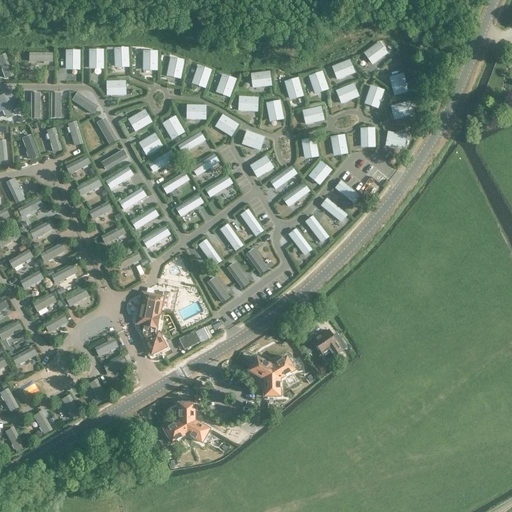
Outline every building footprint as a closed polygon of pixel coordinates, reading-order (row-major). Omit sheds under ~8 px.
[(378,59),(387,53),(379,43),(366,52),(371,58),(370,59),(374,63),(379,60),(378,59)] [(127,49),(115,49),(115,60),(114,60),(115,66),(121,65),(128,64),(127,49)] [(103,50),(90,50),(90,61),(89,61),(89,67),(95,67),(95,66),(103,66),(103,50)] [(79,51),(66,51),(66,62),(65,62),(65,68),(71,68),(71,67),(79,67),(79,51)] [(157,52),(144,52),(143,62),(143,68),(149,68),(156,68),(157,52)] [(52,61),(52,54),(30,54),(30,61),(44,61),(44,64),(48,64),(48,61),(52,61)] [(6,78),(13,76),(5,55),(0,56),(0,65),(1,65),(6,78)] [(183,61),(171,58),(169,68),(168,68),(167,74),(173,75),(180,76),(183,61)] [(349,61),(335,67),(337,74),(339,79),(345,77),(344,77),(354,73),(349,61)] [(210,71),(198,66),(195,76),(194,76),(192,82),(198,84),(198,83),(205,85),(210,71)] [(261,87),(271,85),(269,72),(254,74),(255,82),(254,82),(255,88),(261,87)] [(321,72),(309,77),(313,86),(312,86),(314,92),(320,90),(327,87),(321,72)] [(235,80),(223,75),(219,85),(218,85),(216,90),(222,92),(230,95),(235,80)] [(395,78),(390,80),(391,85),(392,85),(394,95),(407,92),(403,77),(396,79),(395,78)] [(297,79),(285,82),(288,92),(287,92),(289,98),(295,96),(302,94),(297,79)] [(121,99),(121,91),(120,91),(120,84),(106,84),(106,98),(113,98),(113,99),(121,99)] [(353,84),(339,91),(342,98),(341,98),(343,103),(349,101),(349,100),(358,96),(353,84)] [(371,87),(366,102),(373,104),(373,105),(379,106),(380,101),(383,91),(371,87)] [(31,93),(31,117),(39,117),(39,93),(31,93)] [(52,93),(52,117),(60,117),(60,93),(52,93)] [(97,107),(77,93),(73,100),(93,114),(97,107)] [(8,118),(14,115),(5,94),(0,96),(0,100),(4,111),(2,111),(4,116),(6,115),(8,118)] [(241,105),(240,111),(247,111),(257,111),(258,98),(242,98),(241,105)] [(272,102),(266,103),(267,109),(268,109),(270,119),(282,117),(279,102),(272,103),(272,102)] [(187,119),(195,121),(195,120),(202,121),(205,108),(192,105),(190,111),(189,111),(187,119)] [(393,108),(396,122),(410,119),(406,105),(393,108)] [(320,107),(305,111),(307,118),(306,118),(307,124),(313,123),(313,122),(323,120),(320,107)] [(151,122),(144,111),(136,116),(135,116),(130,119),(133,124),(134,123),(137,130),(151,122)] [(220,123),(217,128),(222,131),(231,136),(238,125),(224,117),(220,123)] [(109,144),(116,140),(104,119),(97,123),(109,144)] [(167,131),(172,139),(184,132),(176,119),(169,123),(168,123),(163,126),(166,131),(167,131)] [(75,146),(82,144),(76,123),(68,125),(70,128),(67,129),(69,133),(71,132),(75,146)] [(54,152),(61,150),(54,129),(47,131),(48,134),(46,135),(48,139),(50,139),(54,152)] [(361,140),(360,140),(361,146),(367,146),(367,145),(374,145),(374,129),(361,129),(361,140)] [(247,132),(242,144),(252,147),(252,148),(258,150),(260,144),(259,144),(262,137),(247,132)] [(184,153),(205,140),(201,133),(180,146),(184,153)] [(401,148),(402,144),(401,143),(403,135),(387,133),(385,145),(396,147),(396,148),(401,148)] [(162,146),(155,135),(146,139),(141,142),(144,147),(149,154),(162,146)] [(37,157),(30,136),(23,139),(28,152),(26,153),(27,157),(29,156),(31,160),(37,157)] [(344,136),(331,138),(333,148),(332,148),(333,154),(339,153),(339,152),(346,151),(344,136)] [(315,139),(302,141),(303,151),(304,157),(310,156),(310,155),(317,154),(315,139)] [(123,151),(102,163),(106,170),(127,158),(123,151)] [(171,152),(149,165),(154,172),(168,163),(169,163),(174,160),(173,159),(175,159),(171,152)] [(197,176),(218,163),(214,156),(193,169),(197,176)] [(86,165),(89,164),(86,157),(66,167),(70,174),(82,167),(83,169),(87,167),(86,165)] [(264,158),(251,166),(257,177),(266,172),(267,172),(272,169),(268,164),(264,158)] [(324,178),(331,170),(321,162),(311,174),(317,179),(316,180),(321,184),(325,179),(324,178)] [(282,184),(296,174),(291,167),(271,182),(276,189),(277,188),(282,185),(282,184)] [(128,169),(107,182),(111,189),(126,180),(131,177),(131,176),(132,175),(128,169)] [(184,173),(163,187),(167,194),(182,184),(182,185),(187,182),(187,181),(188,180),(184,173)] [(227,177),(206,190),(210,197),(225,188),(231,185),(230,185),(232,184),(227,177)] [(98,187),(101,186),(97,179),(78,189),(81,196),(94,189),(95,191),(99,189),(98,187)] [(22,197),(24,196),(22,192),(20,193),(14,180),(7,183),(17,203),(23,200),(22,197)] [(360,198),(341,182),(336,188),(349,199),(349,200),(353,204),(354,203),(355,204),(360,198)] [(309,191),(304,185),(284,200),(288,206),(290,205),(290,206),(295,202),(309,191)] [(141,190),(119,203),(124,210),(139,201),(144,198),(144,197),(145,196),(141,190)] [(198,196),(177,210),(181,216),(196,207),(196,208),(201,205),(201,204),(202,203),(198,196)] [(29,213),(42,206),(38,200),(19,210),(22,217),(25,215),(26,217),(30,215),(29,213)] [(346,216),(327,200),(322,206),(335,217),(339,221),(340,221),(341,222),(346,216)] [(110,211),(113,209),(109,203),(90,213),(93,219),(106,213),(107,215),(111,213),(110,211)] [(153,209),(132,222),(136,229),(151,220),(151,221),(156,217),(157,216),(153,209)] [(5,218),(8,216),(5,210),(0,212),(0,220),(1,220),(2,222),(6,220),(5,218)] [(256,236),(262,231),(248,211),(241,215),(242,217),(245,222),(246,222),(256,236)] [(328,237),(312,217),(306,222),(316,236),(320,241),(321,242),(328,237)] [(41,235),(53,228),(50,222),(30,232),(34,239),(37,237),(38,239),(42,237),(41,235)] [(240,245),(225,224),(219,229),(233,249),(240,245)] [(122,235),(125,234),(122,227),(102,237),(105,244),(118,237),(119,239),(123,237),(122,235)] [(165,228),(143,241),(148,248),(162,239),(163,239),(168,236),(169,235),(165,228)] [(17,237),(20,236),(17,229),(0,239),(0,245),(1,247),(14,240),(15,242),(19,239),(17,237)] [(296,230),(289,235),(304,255),(311,250),(296,230)] [(214,266),(221,261),(206,241),(199,246),(200,247),(203,252),(204,252),(214,266)] [(51,258),(64,251),(60,245),(41,255),(44,262),(47,260),(48,262),(52,260),(51,258)] [(268,269),(253,249),(247,254),(262,274),(268,269)] [(29,259),(32,257),(28,251),(9,262),(13,268),(25,261),(27,263),(30,261),(29,259)] [(136,262),(138,260),(135,254),(117,263),(120,269),(132,264),(133,266),(137,264),(136,262)] [(146,258),(140,262),(143,266),(148,263),(146,258)] [(249,283),(235,263),(228,268),(243,288),(249,283)] [(63,280),(75,273),(72,266),(52,277),(56,283),(59,282),(60,284),(64,282),(63,280)] [(40,280),(42,279),(39,272),(21,282),(24,288),(36,282),(37,284),(41,282),(40,280)] [(230,297),(215,277),(208,282),(223,302),(230,297)] [(76,302),(88,296),(84,290),(66,299),(70,306),(73,304),(74,306),(78,304),(76,302)] [(138,325),(141,330),(144,331),(143,333),(146,339),(144,340),(151,354),(166,347),(158,333),(157,334),(156,331),(163,297),(162,297),(163,292),(155,291),(154,296),(143,293),(137,324),(138,324),(138,325)] [(52,303),(55,301),(51,295),(34,305),(37,311),(48,305),(50,307),(53,305),(52,303)] [(64,324),(67,322),(63,316),(45,326),(49,332),(60,326),(61,328),(65,326),(64,324)] [(9,336),(22,329),(18,323),(0,332),(0,335),(2,340),(5,338),(6,340),(10,338),(9,336)] [(200,342),(195,331),(179,339),(184,350),(200,342)] [(323,355),(329,350),(334,357),(347,348),(338,334),(333,338),(331,336),(332,335),(329,331),(314,341),(323,355)] [(114,348),(117,347),(114,340),(96,349),(99,355),(110,350),(111,352),(115,350),(114,348)] [(23,361),(36,355),(32,348),(13,359),(16,365),(19,363),(21,365),(24,363),(23,361)] [(265,397),(280,396),(280,379),(295,370),(287,357),(272,366),(257,358),(249,371),(262,378),(265,382),(265,397)] [(123,366),(126,364),(122,358),(104,367),(108,373),(119,368),(120,370),(124,368),(123,366)] [(101,401),(107,398),(96,380),(90,384),(97,395),(95,396),(97,400),(99,399),(101,401)] [(11,411),(17,407),(8,390),(1,393),(3,396),(1,397),(3,401),(5,400),(11,411)] [(74,419),(80,415),(69,396),(63,400),(70,412),(68,413),(70,417),(72,416),(74,419)] [(172,443),(187,434),(202,443),(209,430),(197,423),(194,418),(194,404),(179,404),(179,421),(164,430),(172,443)] [(45,434),(51,430),(41,412),(35,416),(41,427),(39,428),(41,432),(43,431),(45,434)] [(17,451),(24,448),(13,428),(7,432),(14,444),(12,446),(14,449),(16,448),(17,451)]
